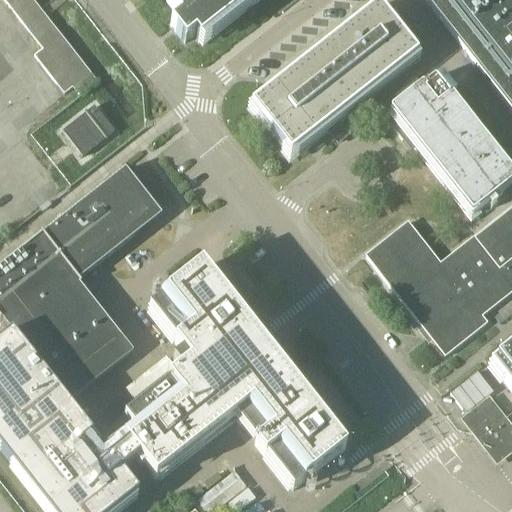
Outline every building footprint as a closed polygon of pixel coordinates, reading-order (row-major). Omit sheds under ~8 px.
[(96,83),(30,0),(1,0),(42,51),(34,58),(64,96),(72,89),(78,97),(96,83)] [(170,0),(166,3),(179,19),(170,27),(184,45),(194,37),(199,43),(252,0),(170,0)] [(511,0),(424,0),(511,111),(511,0)] [(336,120),(416,57),(377,8),(251,108),(290,157),(324,130),(328,135),(341,126),(336,120)] [(157,39),(163,46),(174,38),(168,31),(157,39)] [(511,194),(511,171),(457,102),(462,98),(450,83),(445,87),(443,83),(441,83),(429,93),(423,85),(392,110),(394,112),(392,113),(391,119),(393,120),(391,122),(418,156),(424,151),(478,220),(480,220),(511,194)] [(62,133),(82,159),(114,134),(94,109),(62,133)] [(72,274),(145,218),(146,212),(119,176),(125,171),(124,170),(0,266),(0,319),(0,320),(66,405),(132,354),(79,285),(80,284),(72,274)] [(482,319),(511,294),(511,208),(440,266),(407,225),(365,258),(444,359),(486,326),(482,319)] [(266,461),(292,495),(345,453),(201,270),(148,312),(182,357),(172,364),(180,374),(123,420),(133,433),(122,442),(138,462),(155,484),(245,413),(266,439),(254,448),(265,461),(266,461)] [(511,349),(489,367),(511,396),(511,349)] [(105,455),(36,368),(11,388),(0,374),(0,451),(48,511),(117,511),(137,496),(121,475),(138,462),(122,442),(105,455)] [(477,374),(450,395),(465,415),(492,394),(477,374)] [(511,428),(489,400),(462,423),(497,468),(511,455),(511,428)]
